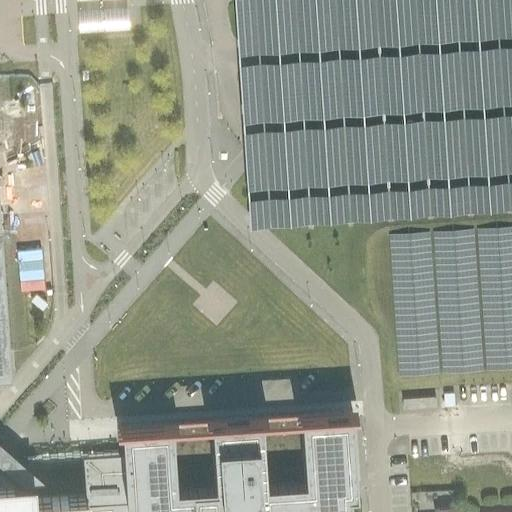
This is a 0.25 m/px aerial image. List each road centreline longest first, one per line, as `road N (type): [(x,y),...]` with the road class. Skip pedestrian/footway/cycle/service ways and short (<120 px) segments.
road 1 (residential): [(63,0),(83,311)]
road 2 (residential): [(185,0),(196,178)]
road 3 (residential): [(83,311),(196,178)]
